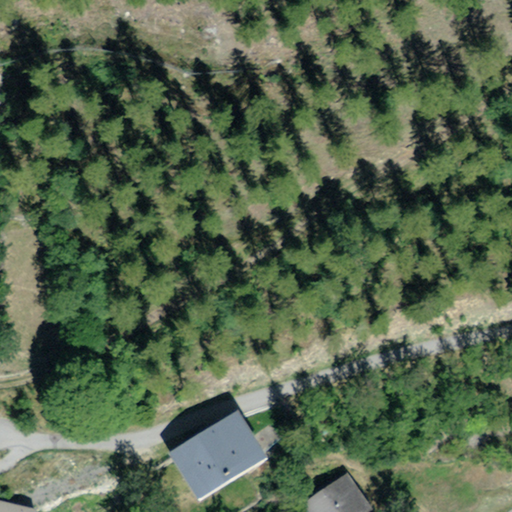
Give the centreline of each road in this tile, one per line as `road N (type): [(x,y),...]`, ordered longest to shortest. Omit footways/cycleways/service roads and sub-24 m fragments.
road 1 (track): [(511,109),(117,352),(0,383)]
road 2 (residential): [(0,441),(151,435),(365,363),(511,333)]
